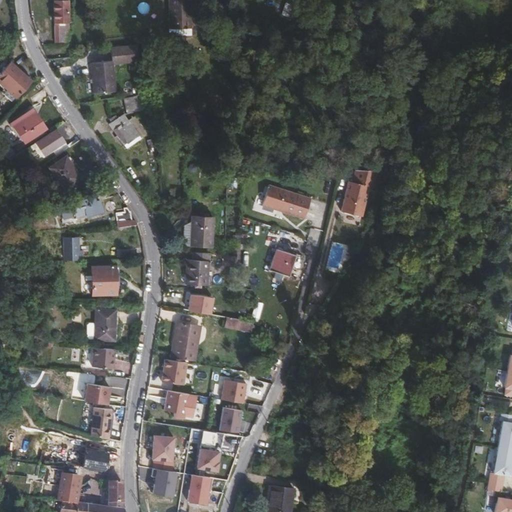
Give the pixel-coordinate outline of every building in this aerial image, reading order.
[(66,41),(61,0),(46,0),(52,42),(66,41)] [(190,21),(190,0),(167,0),(167,26),(170,26),(190,26),(190,21)] [(111,58),(90,61),(93,91),(114,89),(111,60),(138,58),(137,43),(110,45),(111,58)] [(29,76),(8,58),(0,67),(0,78),(15,92),(29,76)] [(135,111),(134,95),(123,96),(124,112),(135,111)] [(32,111),(13,124),(24,139),(42,126),(32,111)] [(137,132),(125,118),(121,112),(107,122),(111,128),(117,124),(128,138),(137,132)] [(144,131),(131,114),(125,118),(137,132),(128,138),(122,142),(124,146),(144,131)] [(128,138),(117,124),(111,128),(122,142),(128,138)] [(14,153),(0,133),(0,132),(0,146),(8,158),(14,153)] [(64,153),(47,165),(62,187),(79,175),(64,153)] [(361,215),(368,186),(373,187),(377,169),(354,170),(351,181),(348,180),(340,210),(361,215)] [(261,206),(304,220),(311,198),(268,184),(261,206)] [(64,206),(57,208),(60,217),(67,215),(67,217),(84,213),(84,214),(100,209),(95,193),(63,203),(64,206)] [(133,218),(130,210),(127,206),(123,207),(123,210),(114,211),(116,220),(133,218)] [(211,244),(211,215),(190,215),(190,225),(189,244),(211,244)] [(76,249),(76,235),(62,235),(63,257),(80,257),(80,249),(76,249)] [(228,235),(227,266),(239,267),(240,236),(228,235)] [(275,246),(270,268),(289,273),(294,250),(275,246)] [(186,258),(185,283),(207,284),(208,251),(193,251),(192,258),(186,258)] [(60,267),(60,258),(49,258),(49,268),(60,267)] [(114,266),(91,266),(92,293),(115,292),(114,266)] [(116,307),(95,306),(93,338),(113,339),(116,307)] [(181,348),(185,325),(176,324),(172,346),(181,348)] [(189,360),(193,326),(185,325),(181,348),(172,346),(171,357),(189,360)] [(112,368),(114,347),(93,346),(91,365),(112,368)] [(182,387),(186,364),(163,359),(159,383),(182,387)] [(208,371),(203,389),(209,390),(214,372),(208,371)] [(83,402),(108,407),(112,388),(87,382),(83,402)] [(182,418),(186,393),(164,389),(161,410),(171,411),(171,416),(182,418)] [(107,437),(108,408),(91,407),(90,433),(107,437)] [(219,429),(221,407),(217,407),(217,412),(213,412),(212,428),(219,429)] [(502,421),(497,447),(511,450),(511,415),(501,413),(500,421),(502,421)] [(173,463),(175,438),(154,436),(152,461),(153,461),(173,463)] [(102,471),(105,452),(82,447),(79,466),(102,471)] [(488,481),(502,484),(504,475),(510,476),(511,466),(511,450),(497,447),(492,473),(490,472),(488,481)] [(221,452),(200,449),(197,468),(218,471),(221,452)] [(173,463),(153,461),(153,470),(157,471),(172,473),(173,463)] [(173,498),(177,474),(172,473),(157,471),(153,495),(173,498)] [(74,501),(76,478),(60,475),(57,499),(59,499),(74,501)] [(213,478),(192,475),(187,502),(208,506),(213,478)] [(122,507),(122,481),(107,481),(107,505),(122,507)] [(502,484),(488,481),(486,489),(501,492),(502,484)] [(292,501),(294,486),(272,483),(270,497),(292,501)] [(285,511),(290,511),(292,501),(270,497),(268,509),(285,511)] [(511,511),(511,500),(497,497),(493,511),(511,511)] [(85,511),(87,503),(74,501),(59,499),(57,511),(85,511)] [(123,511),(122,507),(107,505),(87,503),(85,511),(123,511)]
